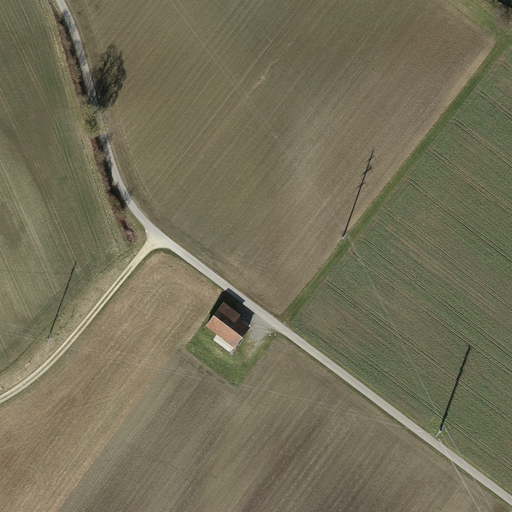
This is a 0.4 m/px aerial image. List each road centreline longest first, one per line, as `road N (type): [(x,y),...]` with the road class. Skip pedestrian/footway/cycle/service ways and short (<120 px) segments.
road 1 (track): [(0,402),(36,376),(159,237)]
road 2 (track): [(60,0),(129,202)]
